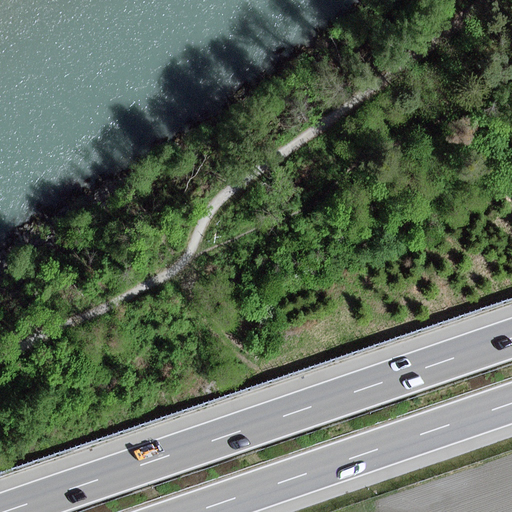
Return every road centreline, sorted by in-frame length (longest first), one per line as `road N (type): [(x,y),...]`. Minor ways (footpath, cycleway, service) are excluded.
road 1 (motorway): [(511,338),(3,511)]
road 2 (motorway): [(195,511),(511,404)]
